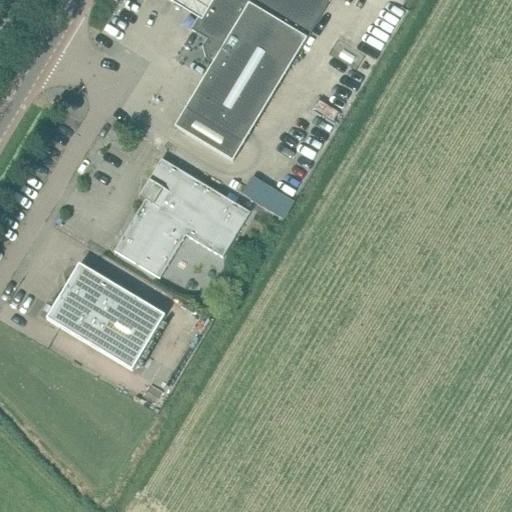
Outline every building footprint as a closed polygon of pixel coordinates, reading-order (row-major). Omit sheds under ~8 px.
[(172,0),(201,17),(211,0),(172,0)] [(212,43),(209,48),(211,57),(216,60),(185,111),(175,128),(233,163),(243,146),(331,0),(202,0),(196,10),(198,14),(202,17),(193,31),(212,43)] [(345,81),(364,59),(353,50),(334,71),(345,81)] [(223,260),(250,214),(179,171),(162,161),(150,182),(140,199),(146,202),(115,253),(160,280),(186,237),(223,260)] [(267,187),(261,204),(293,215),(299,198),(267,187)] [(132,372),(165,317),(80,266),(67,287),(61,292),(59,300),(47,321),(132,372)] [(6,331),(0,339),(0,367),(10,374),(28,345),(6,331)]
